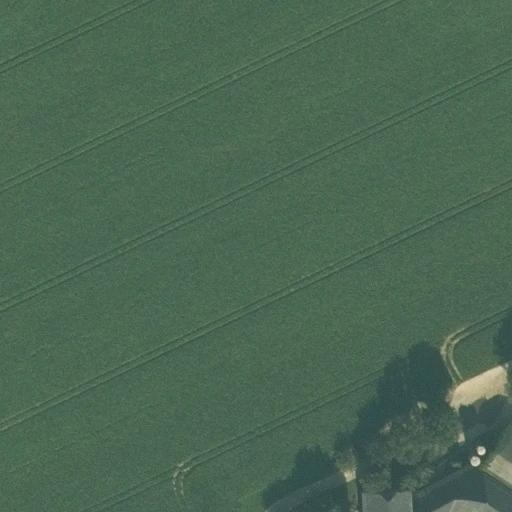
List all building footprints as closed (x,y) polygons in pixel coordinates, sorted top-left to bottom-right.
[(511,423),(507,420),(478,466),(499,480),(511,488),(511,423)] [(467,456),(473,460),(483,444),(477,440),(467,456)] [(458,511),(464,509),(488,496),(499,480),(478,466),(472,462),(408,497),(409,511),(458,511)] [(511,511),(511,488),(499,480),(488,496),(464,509),(468,511),(511,511)] [(409,511),(408,497),(407,486),(361,489),(362,511),(409,511)]
